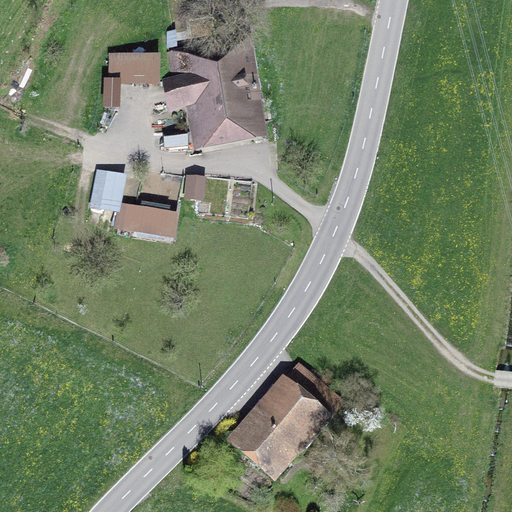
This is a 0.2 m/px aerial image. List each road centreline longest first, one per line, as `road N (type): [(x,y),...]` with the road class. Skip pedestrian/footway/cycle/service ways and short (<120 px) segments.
road 1 (tertiary): [(109,511),(236,380),(314,276),(364,147),(392,0)]
road 2 (track): [(511,379),(477,372),(448,351),(336,228),(273,182),(120,147),(132,95)]
road 3 (track): [(390,8),(316,1),(176,10)]
road 4 (track): [(0,109),(120,147)]
